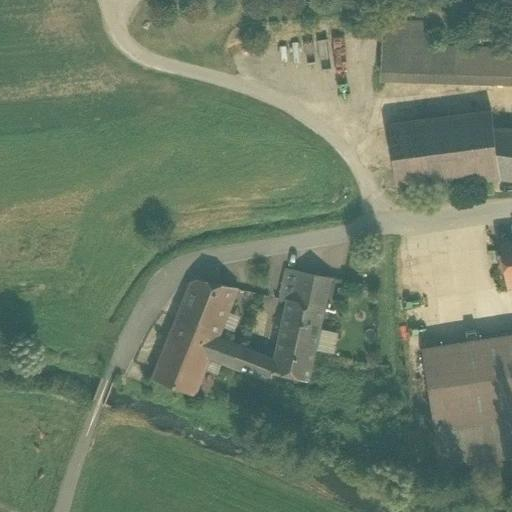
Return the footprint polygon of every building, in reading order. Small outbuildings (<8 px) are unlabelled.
[(382,21),(381,73),(511,76),(511,48),(434,47),(434,22),(382,21)] [(511,86),(511,76),(381,73),(381,82),(511,86)] [(398,194),(496,180),(498,168),(493,130),(490,111),(388,124),(398,194)] [(511,182),(511,131),(493,130),(498,168),(496,180),(511,182)] [(511,251),(497,254),(502,285),(511,283),(511,251)] [(281,298),(287,300),(326,308),(332,279),(287,270),(281,298)] [(195,397),(210,360),(219,339),(238,289),(198,281),(191,284),(152,380),(195,397)] [(272,374),(309,382),(326,308),(287,300),(275,360),(272,374)] [(511,335),(438,348),(436,339),(420,341),(435,430),(441,469),(511,457),(511,335)] [(210,360),(271,383),(272,374),(275,360),(219,339),(210,360)]
